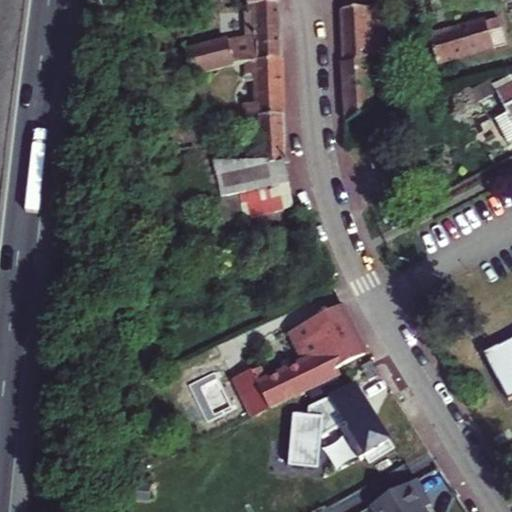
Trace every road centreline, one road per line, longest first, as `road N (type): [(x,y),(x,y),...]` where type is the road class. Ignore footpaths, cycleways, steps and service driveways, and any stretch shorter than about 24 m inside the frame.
road 1 (residential): [(500,511),(347,250),(320,150),(302,0)]
road 2 (motorway): [(0,432),(50,0)]
